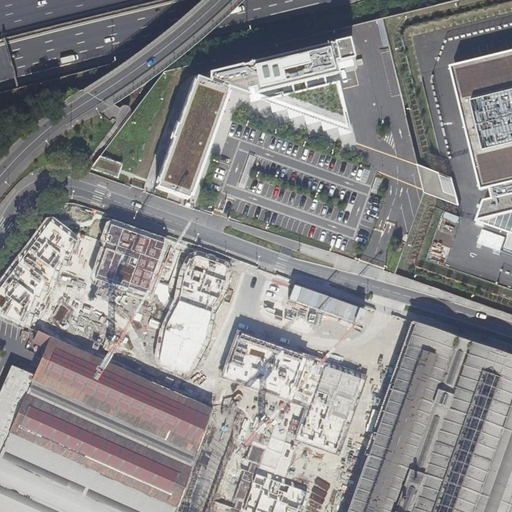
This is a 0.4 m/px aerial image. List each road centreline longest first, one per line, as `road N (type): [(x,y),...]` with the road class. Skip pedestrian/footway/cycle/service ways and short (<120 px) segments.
road 1 (residential): [(0,237),(29,193),(71,186),(281,262),(511,329)]
road 2 (residential): [(0,177),(50,126),(217,0)]
road 3 (motorway): [(0,65),(264,0)]
